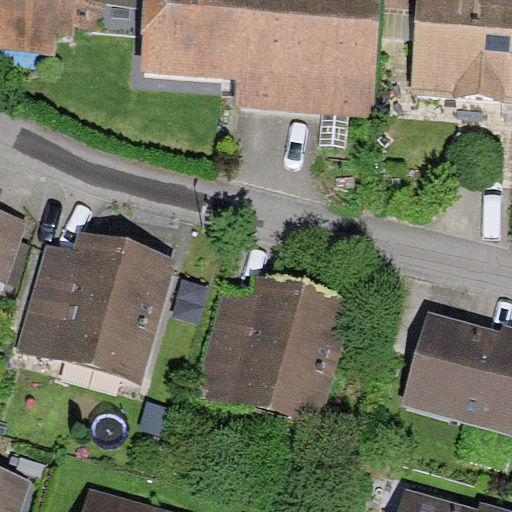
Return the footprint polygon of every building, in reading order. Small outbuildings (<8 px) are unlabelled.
[(0,0),(0,52),(60,58),(62,32),(102,35),(104,0),(0,0)] [(148,0),(144,74),(229,82),(240,83),(237,105),(374,119),(382,0),(148,0)] [(511,0),(419,0),(413,96),(511,103),(511,0)] [(100,43),(69,41),(67,63),(98,66),(100,43)] [(0,276),(6,278),(24,225),(0,217),(0,191),(1,189),(0,189),(0,276)] [(19,352),(141,387),(177,261),(80,234),(75,252),(50,245),(19,352)] [(197,399),(326,433),(360,303),(262,277),(255,303),(224,295),(197,399)] [(504,339),(429,317),(402,408),(511,439),(511,330),(507,329),(504,339)] [(23,511),(33,482),(0,471),(0,511),(23,511)] [(169,511),(88,488),(81,511),(169,511)] [(511,511),(511,507),(480,499),(476,511),(409,493),(404,511),(511,511)]
